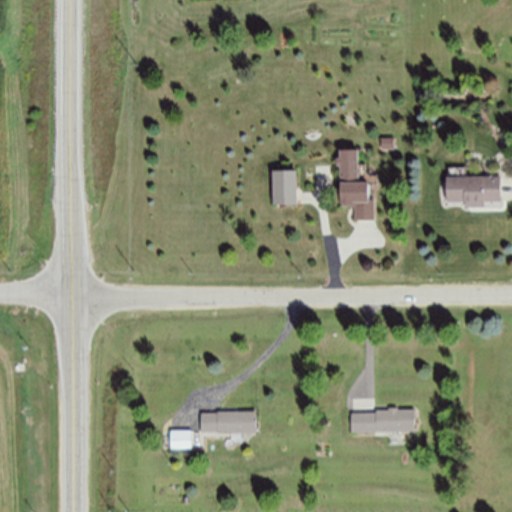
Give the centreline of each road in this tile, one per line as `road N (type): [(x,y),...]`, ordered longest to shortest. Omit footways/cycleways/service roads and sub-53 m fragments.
road 1 (primary): [(74,511),(78,0)]
road 2 (tertiary): [(73,294),(511,295)]
road 3 (track): [(0,349),(12,398),(15,493)]
